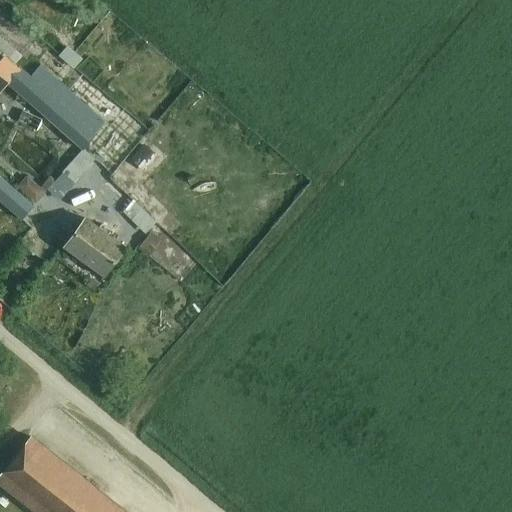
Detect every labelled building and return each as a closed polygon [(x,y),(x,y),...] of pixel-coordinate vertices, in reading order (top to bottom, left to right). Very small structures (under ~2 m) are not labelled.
[(0,38),(0,51),(15,65),(21,57),(0,38)] [(67,47),(59,56),(73,69),(82,59),(67,47)] [(83,148),(105,122),(30,56),(20,69),(15,65),(0,51),(0,200),(21,219),(33,206),(0,177),(0,90),(7,82),(83,148)] [(169,148),(178,135),(160,124),(152,137),(169,148)] [(49,187),(63,168),(44,154),(30,173),(49,187)] [(68,243),(64,248),(103,276),(125,247),(86,218),(77,230),(68,243)] [(67,223),(58,236),(68,243),(77,230),(67,223)] [(149,234),(138,248),(147,256),(159,241),(149,234)] [(0,487),(31,511),(124,511),(29,435),(0,471),(0,487)]
